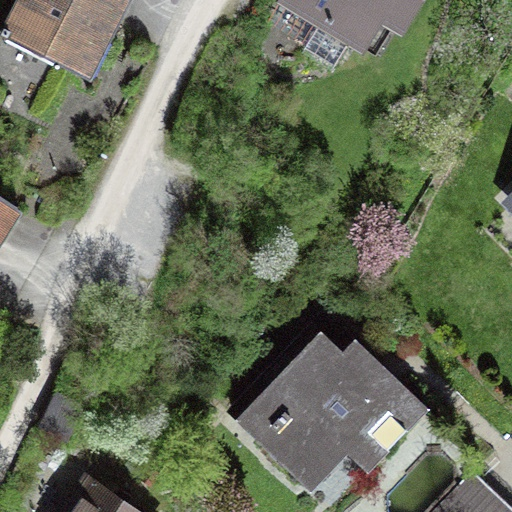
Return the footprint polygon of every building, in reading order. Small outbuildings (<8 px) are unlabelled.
[(142,0),(29,0),(10,38),(102,83),(142,0)] [(287,0),(285,5),(382,56),(398,25),(424,39),(444,0),(287,0)] [(0,268),(33,217),(0,196),(0,268)] [(340,511),(436,410),(368,346),(355,360),(330,336),(245,426),(336,511),(340,511)] [(146,511),(90,475),(65,511),(146,511)] [(511,511),(511,508),(478,477),(445,511),(511,511)]
